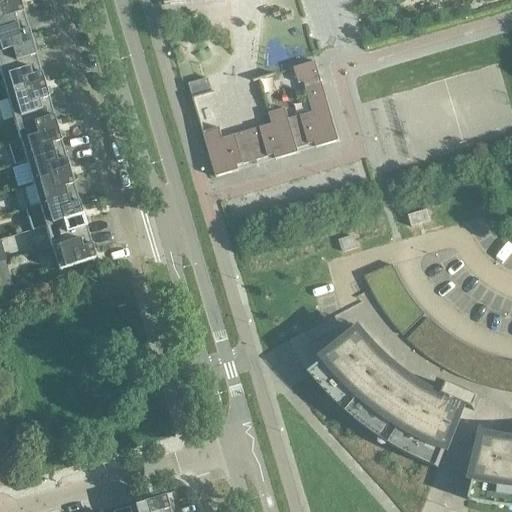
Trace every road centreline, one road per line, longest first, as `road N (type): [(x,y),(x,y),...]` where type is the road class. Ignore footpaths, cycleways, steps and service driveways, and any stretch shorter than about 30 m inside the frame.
road 1 (residential): [(511,289),(496,284),(462,243),(212,310)]
road 2 (residential): [(168,243),(135,252),(62,0)]
road 3 (tertiary): [(97,0),(168,243)]
road 4 (tertiary): [(191,238),(121,0)]
road 5 (tertiary): [(168,243),(225,450)]
road 6 (residential): [(194,460),(19,511)]
road 7 (unknown): [(511,343),(430,291),(408,253)]
road 8 (tertiary): [(251,443),(212,310)]
